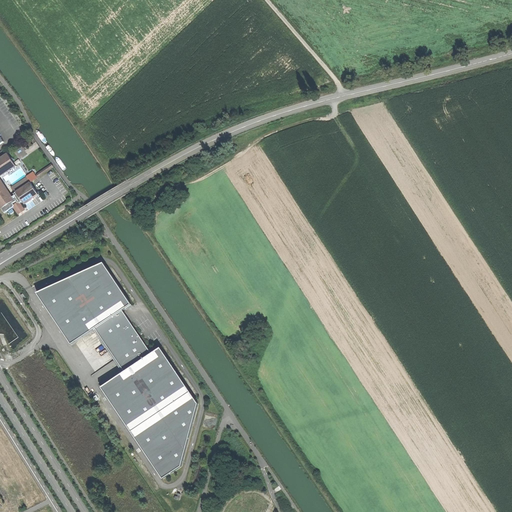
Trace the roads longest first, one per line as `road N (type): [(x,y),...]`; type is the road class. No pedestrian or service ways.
road 1 (track): [(339,511),(0,25)]
road 2 (secondary): [(26,248),(218,138),(511,51)]
road 3 (track): [(332,100),(330,117),(264,135),(209,174),(130,213)]
road 4 (tertiary): [(85,511),(0,373)]
road 5 (tertiary): [(0,398),(71,511)]
road 6 (track): [(349,95),(269,0)]
